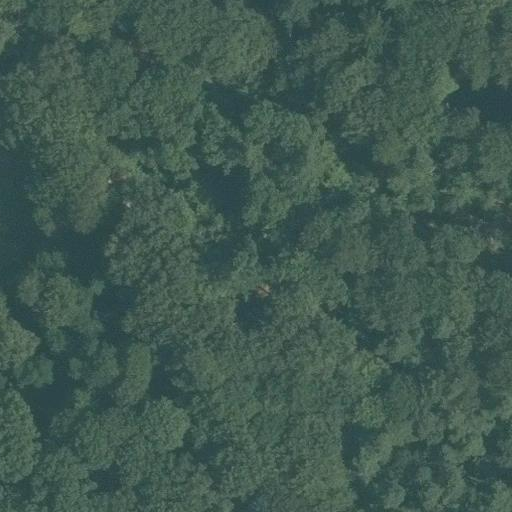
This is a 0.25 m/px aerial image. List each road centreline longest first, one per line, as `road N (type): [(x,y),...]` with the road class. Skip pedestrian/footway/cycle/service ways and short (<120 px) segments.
road 1 (track): [(255,413),(473,0)]
road 2 (track): [(159,511),(237,443),(255,413)]
